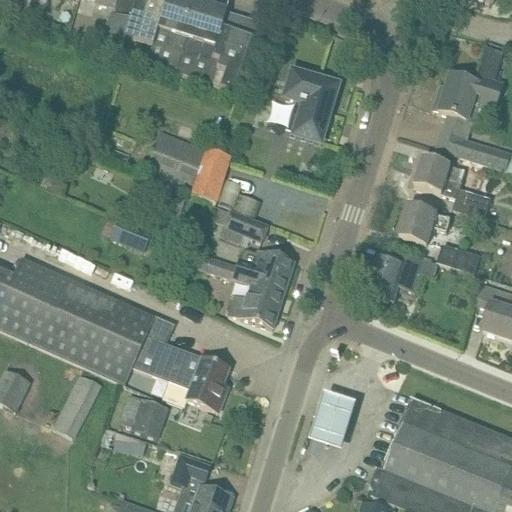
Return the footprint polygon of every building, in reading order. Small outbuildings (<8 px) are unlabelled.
[(1,0),(0,4),(0,8),(26,18),(32,0),(1,0)] [(32,0),(26,18),(41,22),(47,0),(32,0)] [(114,11),(117,1),(117,0),(91,0),(95,1),(94,5),(114,11)] [(128,28),(120,54),(176,75),(210,89),(237,98),(253,51),(234,44),(239,31),(227,28),(230,17),(225,16),(226,14),(179,0),(135,0),(128,22),(127,27),(128,28)] [(128,22),(109,16),(100,48),(120,54),(128,28),(127,27),(128,22)] [(284,136),(318,146),(335,90),(318,85),(319,83),(305,79),(304,81),(292,77),(285,101),(294,104),(284,136)] [(432,115),(456,123),(472,128),(477,112),(486,115),(493,117),(502,87),(476,80),(474,88),(449,80),(443,99),(437,98),(432,115)] [(143,177),(187,195),(190,196),(189,199),(215,207),(229,160),(204,153),(161,135),(143,177)] [(511,159),(458,142),(453,159),(506,175),(511,159)] [(453,214),(472,220),(484,224),(491,203),(460,193),(466,174),(451,170),(451,169),(424,161),(414,191),(456,204),(453,214)] [(165,212),(174,191),(151,181),(142,203),(165,212)] [(436,218),(428,216),(408,210),(399,240),(427,248),(432,232),(447,236),(451,223),(436,219),(436,218)] [(267,230),(230,215),(229,216),(219,212),(213,225),(224,230),(220,241),(239,248),(242,240),(260,247),(267,230)] [(113,232),(109,243),(143,257),(148,247),(152,236),(118,222),(113,232)] [(442,249),(437,267),(438,267),(475,279),(480,261),(442,249)] [(257,255),(257,257),(246,254),(239,257),(235,270),(240,271),(235,286),(250,291),(249,292),(264,297),(265,292),(283,298),(293,266),(257,255)] [(434,280),(438,267),(437,267),(424,263),(404,257),(400,268),(376,261),(364,297),(394,307),(399,291),(414,296),(420,276),(434,280)] [(12,283),(0,309),(0,333),(19,342),(85,371),(86,372),(125,389),(131,372),(169,386),(162,403),(183,411),(186,405),(218,416),(227,392),(221,389),(227,373),(164,349),(173,330),(155,321),(22,261),(12,283)] [(211,262),(206,277),(235,286),(240,271),(235,270),(211,262)] [(511,344),(511,314),(507,313),(511,299),(483,290),(477,309),(490,313),(483,336),(511,344)] [(240,323),(272,333),(283,298),(265,292),(264,297),(249,292),(246,302),(233,298),(227,319),(240,323)] [(0,409),(15,417),(30,387),(5,374),(0,383),(0,409)] [(52,432),(74,443),(101,390),(79,379),(52,432)] [(130,399),(120,427),(131,431),(130,433),(156,443),(167,413),(130,399)] [(372,493),(377,495),(374,501),(401,511),(511,511),(511,445),(414,405),(385,474),(381,472),(376,474),(370,488),(372,493)] [(177,459),(168,485),(180,490),(171,511),(227,511),(231,503),(198,491),(200,485),(201,486),(207,470),(177,459)]
